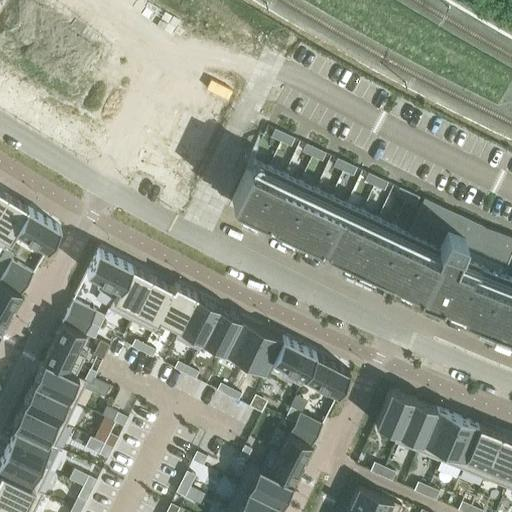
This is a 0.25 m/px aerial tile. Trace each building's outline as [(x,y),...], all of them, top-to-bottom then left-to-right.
[(0,70),(78,122),(103,83),(92,76),(97,68),(0,4),(0,70)] [(275,127),(271,135),(281,139),(284,131),(275,127)] [(284,131),(281,139),(290,144),(294,136),(284,131)] [(306,142),(302,149),(312,154),(316,146),(306,142)] [(316,146),(312,154),(322,159),(325,151),(316,146)] [(247,166),(231,199),(247,207),(418,288),(417,290),(440,300),(441,298),(511,325),(511,273),(505,271),(511,254),(511,234),(474,220),(424,196),(423,197),(408,229),(394,222),(378,215),(363,208),(347,200),(331,193),(316,186),(300,178),(285,171),(269,164),(252,156),(247,166)] [(337,156),(333,164),(343,169),(347,161),(337,156)] [(347,161),(343,169),(353,173),(356,165),(347,161)] [(368,171),(364,179),(374,184),(378,176),(368,171)] [(378,176),(374,184),(384,188),(388,180),(378,176)] [(399,186),(395,194),(405,198),(409,190),(399,186)] [(409,190),(405,198),(415,203),(419,195),(409,190)] [(8,194),(0,206),(0,244),(5,248),(9,239),(28,206),(8,194)] [(28,206),(9,239),(16,229),(47,247),(60,225),(28,206)] [(98,247),(86,270),(102,278),(97,287),(114,296),(113,298),(114,298),(131,265),(98,247)] [(4,268),(0,276),(0,279),(21,292),(21,291),(33,270),(11,257),(4,268)] [(113,298),(108,306),(131,318),(152,276),(131,265),(114,298),(113,298)] [(152,276),(131,318),(152,329),(176,282),(175,282),(173,286),(152,276)] [(0,328),(1,327),(21,292),(0,279),(0,328)] [(176,282),(152,329),(153,329),(157,321),(177,331),(174,336),(175,336),(197,293),(176,282)] [(197,293),(175,336),(197,347),(219,304),(197,293)] [(62,320),(85,331),(90,320),(91,320),(96,309),(73,297),(62,320)] [(219,304),(197,347),(198,347),(200,343),(220,354),(240,315),(219,304)] [(240,315),(220,354),(242,365),(261,326),(240,315)] [(62,320),(43,358),(78,375),(78,374),(76,373),(85,354),(76,350),(85,331),(62,320)] [(90,320),(85,331),(94,335),(99,325),(90,320)] [(261,326),(242,365),(263,375),(284,335),(283,334),(282,336),(261,326)] [(284,335),(263,375),(264,376),(272,359),(286,366),(282,374),(300,383),(316,352),(284,335)] [(135,337),(131,344),(142,349),(145,342),(135,337)] [(145,342),(142,349),(152,355),(156,348),(145,342)] [(316,352),(300,383),(300,384),(305,375),(337,392),(349,368),(316,352)] [(43,358),(33,380),(76,401),(87,378),(84,376),(78,374),(78,375),(43,358)] [(177,359),(174,366),(184,371),(188,364),(177,359)] [(188,364),(184,371),(195,377),(199,369),(188,364)] [(89,366),(84,376),(87,378),(91,380),(97,370),(89,366)] [(33,380),(22,402),(66,422),(76,401),(33,380)] [(220,380),(216,388),(227,393),(231,386),(220,380)] [(231,386),(227,393),(238,398),(241,391),(231,386)] [(389,387),(375,422),(397,431),(394,440),(395,440),(413,396),(389,387)] [(413,396),(395,440),(417,449),(435,405),(413,396)] [(22,402),(12,423),(59,446),(59,445),(56,443),(66,422),(22,402)] [(290,405),(285,415),(293,420),(299,409),(290,405)] [(435,405),(417,449),(439,458),(457,414),(435,405)] [(117,409),(113,419),(124,424),(128,415),(117,409)] [(293,420),(288,431),(311,443),(322,421),(299,409),(293,420)] [(457,414),(439,458),(462,467),(480,423),(457,414)] [(15,426),(6,447),(49,467),(59,446),(12,423),(12,424),(15,426)] [(480,423),(462,467),(484,476),(502,432),(480,423)] [(109,430),(104,441),(113,445),(118,435),(109,430)] [(260,464),(258,463),(257,464),(292,481),(311,443),(288,431),(278,450),(270,446),(260,464)] [(511,436),(502,432),(484,476),(506,485),(511,470),(511,436)] [(104,441),(99,452),(108,456),(113,445),(104,441)] [(241,449),(239,453),(246,457),(252,446),(244,443),(241,450),(241,449)] [(6,447),(0,458),(0,470),(43,491),(43,490),(39,488),(49,467),(6,447)] [(196,449),(192,458),(203,463),(207,454),(196,449)] [(249,459),(238,481),(281,503),(292,481),(257,464),(258,463),(249,459)] [(374,460),(370,469),(381,474),(385,465),(374,460)] [(385,465),(381,474),(391,479),(395,470),(385,465)] [(186,468),(181,479),(190,484),(195,473),(186,468)] [(0,497),(30,511),(32,511),(43,491),(0,470),(0,497)] [(88,473),(83,484),(92,488),(97,477),(88,473)] [(181,479),(176,490),(185,494),(190,484),(181,479)] [(418,479),(414,488),(424,493),(428,484),(418,479)] [(238,481),(227,502),(245,511),(276,511),(281,503),(238,481)] [(358,483),(349,504),(366,511),(397,511),(402,503),(358,483)] [(83,484),(77,494),(86,499),(92,488),(83,484)] [(428,484),(424,493),(435,498),(439,489),(428,484)] [(30,511),(0,497),(0,511),(30,511)] [(461,499),(457,508),(466,511),(468,511),(472,504),(461,499)] [(245,511),(227,502),(222,511),(245,511)]
